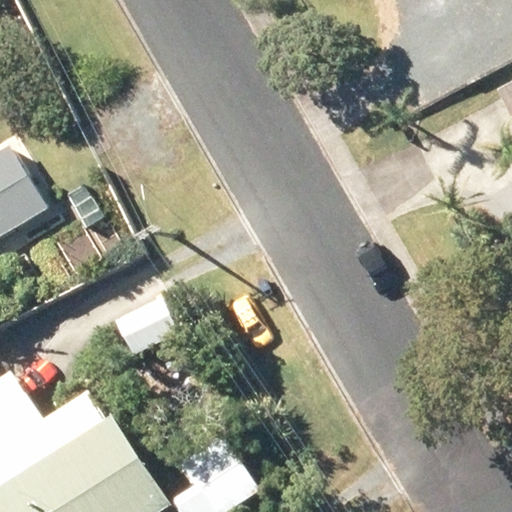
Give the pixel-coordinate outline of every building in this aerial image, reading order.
[(404,114),(511,61),(511,0),(381,0),(404,47),(378,59),(404,114)] [(511,78),(491,90),(511,129),(511,78)] [(23,145),(0,159),(0,246),(62,206),(23,145)] [(161,290),(111,320),(131,353),(181,324),(161,290)] [(0,389),(0,446),(29,489),(0,508),(0,511),(188,511),(200,504),(120,387),(63,425),(26,371),(0,389)] [(201,462),(241,511),(251,511),(285,485),(240,430),(201,462)]
